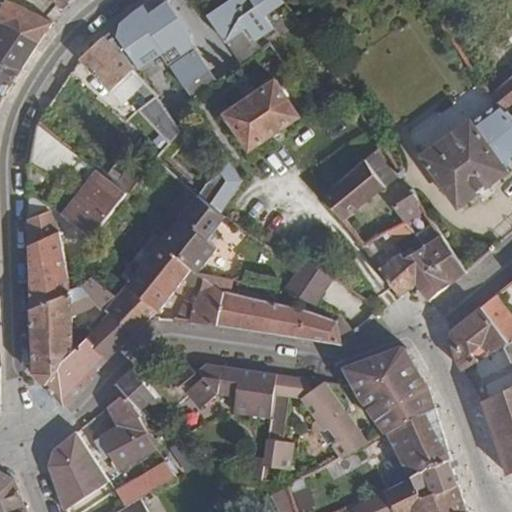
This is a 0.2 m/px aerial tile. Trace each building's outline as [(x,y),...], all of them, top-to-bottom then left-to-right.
[(0,0),(0,20),(41,41),(53,22),(14,2),(8,2),(5,0),(0,0)] [(54,0),(62,9),(72,0),(54,0)] [(191,35),(167,0),(149,0),(138,8),(114,28),(111,38),(107,42),(134,69),(138,74),(141,70),(135,61),(159,45),(171,62),(168,64),(177,77),(202,60),(188,38),(191,35)] [(285,3),(283,0),(236,0),(211,17),(228,42),(236,37),(244,48),(261,36),(264,41),(277,32),(269,19),(287,6),(285,3)] [(0,64),(23,70),(41,41),(0,20),(0,64)] [(111,38),(114,28),(103,38),(107,42),(111,38)] [(244,64),(269,47),(264,41),(261,36),(244,48),(236,37),(228,42),(244,64)] [(80,60),(124,104),(138,89),(148,101),(137,110),(149,123),(172,104),(161,89),(156,93),(146,82),(138,74),(134,69),(107,42),(103,38),(80,60)] [(218,83),(202,60),(177,77),(192,99),(218,83)] [(0,95),(5,96),(23,70),(0,64),(0,95)] [(511,76),(491,96),(499,105),(508,114),(511,110),(511,76)] [(276,80),(225,114),(250,151),(301,117),(276,80)] [(78,120),(53,101),(38,124),(62,142),(78,120)] [(185,121),(172,104),(149,123),(169,144),(179,154),(197,136),(185,121)] [(472,119),(422,156),(459,208),(510,171),(503,162),(511,155),(511,118),(511,117),(508,114),(499,105),(475,123),(472,119)] [(82,195),(100,172),(62,142),(38,124),(30,164),(82,195)] [(182,157),(183,158),(197,136),(179,154),(182,157)] [(376,152),(366,160),(326,197),(343,219),(386,187),(385,185),(396,177),(376,152)] [(183,158),(182,157),(169,171),(189,189),(199,196),(208,184),(183,158)] [(208,184),(199,196),(221,214),(244,182),(229,159),(208,184)] [(107,177),(130,194),(144,175),(132,166),(124,178),(112,169),(107,177)] [(130,194),(107,177),(100,172),(82,195),(64,217),(81,229),(95,238),(130,194)] [(184,214),(199,196),(189,189),(175,206),(184,214)] [(29,214),(49,207),(29,192),(29,214)] [(414,194),(393,206),(406,224),(426,212),(414,194)] [(226,217),(221,214),(199,196),(184,214),(159,245),(193,269),(199,273),(218,248),(208,239),(226,217)] [(60,231),(51,211),(29,220),(31,283),(31,308),(71,292),(66,266),(64,250),(72,249),(69,231),(60,233),(60,231)] [(406,224),(385,235),(388,240),(391,244),(412,233),(406,224)] [(466,272),(441,235),(434,224),(415,237),(423,248),(450,285),(466,272)] [(77,260),(85,251),(95,238),(81,229),(78,235),(83,238),(70,255),(77,260)] [(362,247),(380,270),(385,266),(386,266),(368,243),(362,247)] [(185,279),(193,269),(159,245),(128,284),(160,310),(185,279)] [(430,300),(450,285),(423,248),(401,260),(417,284),(430,300)] [(417,284),(401,260),(398,256),(386,266),(385,266),(380,270),(401,298),(417,284)] [(308,259),(295,277),(304,283),(326,291),(335,278),(308,259)] [(74,265),(66,266),(71,292),(78,289),(81,287),(85,284),(74,265)] [(185,279),(201,291),(206,278),(199,273),(193,269),(185,279)] [(233,279),(199,273),(206,278),(221,291),(225,292),(230,293),(233,279)] [(91,295),(108,309),(117,297),(92,277),(85,284),(81,287),(91,295)] [(304,283),(295,277),(286,291),(316,304),(326,291),(304,283)] [(190,323),(218,326),(225,292),(221,291),(206,278),(201,291),(198,299),(196,298),(194,304),(190,303),(182,322),(190,323)] [(151,319),(157,314),(160,310),(128,284),(117,297),(108,309),(112,313),(136,333),(144,325),(151,319)] [(71,292),(72,303),(91,295),(81,287),(78,289),(71,292)] [(74,338),(72,303),(71,292),(31,308),(34,372),(46,385),(62,366),(74,353),(74,345),(74,338)] [(342,345),(337,321),(315,313),(301,309),(230,293),(225,292),(218,326),(342,345)] [(511,316),(496,296),(482,307),(510,343),(511,341),(511,316)] [(504,346),(510,343),(482,307),(452,330),(450,337),(458,362),(463,371),(504,346)] [(46,385),(64,406),(108,361),(136,333),(112,313),(89,337),(83,343),(79,348),(74,353),(62,366),(46,385)] [(74,338),(74,353),(79,348),(83,343),(74,338)] [(354,382),(357,387),(413,359),(407,348),(402,346),(345,367),(354,382)] [(387,434),(388,433),(436,408),(429,387),(413,359),(357,387),(377,420),(387,434)] [(167,375),(166,376),(177,389),(197,374),(186,360),(167,375)] [(271,418),(276,386),(278,374),(207,364),(200,370),(205,377),(187,392),(189,395),(201,410),(220,394),(237,397),(234,413),(271,418)] [(148,384),(144,378),(135,366),(116,383),(125,394),(140,412),(153,401),(168,420),(172,417),(169,413),(170,412),(148,384)] [(187,392),(205,377),(200,370),(197,374),(177,389),(166,376),(167,375),(164,371),(159,366),(144,378),(148,384),(170,412),(189,395),(187,392)] [(290,397),(293,376),(278,374),(276,386),(271,418),(270,424),(265,459),(264,466),(290,470),(294,443),(283,441),(290,397)] [(290,397),(302,398),(314,390),(305,378),(293,376),(290,397)] [(314,390),(302,398),(318,420),(323,428),(319,431),(321,434),(329,446),(332,444),(342,457),(342,459),(370,444),(368,442),(325,382),(314,390)] [(511,386),(481,402),(506,476),(511,473),(511,386)] [(143,416),(140,412),(125,394),(108,407),(119,426),(102,436),(120,468),(156,449),(139,417),(143,416)] [(414,478),(452,459),(436,408),(388,433),(411,479),(414,478)] [(311,433),(321,434),(319,431),(323,428),(318,420),(313,423),(311,433)] [(50,466),(65,511),(110,482),(77,432),(55,450),(50,466)] [(262,480),(264,466),(265,459),(258,457),(255,478),(262,480)] [(423,502),(460,485),(452,459),(414,478),(423,502)] [(176,477),(166,461),(116,491),(126,506),(140,498),(176,477)] [(0,511),(3,511),(24,506),(16,479),(2,472),(0,471),(0,511)] [(469,511),(460,485),(423,502),(414,478),(411,479),(350,507),(352,511),(469,511)] [(276,511),(278,511),(296,505),(287,484),(268,492),(276,511)] [(149,511),(140,498),(126,506),(117,511),(149,511)]
